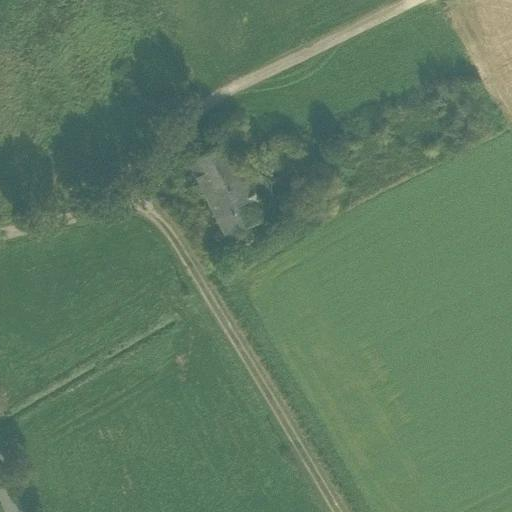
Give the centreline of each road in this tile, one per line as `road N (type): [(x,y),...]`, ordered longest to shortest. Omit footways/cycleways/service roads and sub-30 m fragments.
road 1 (track): [(337,511),(151,213),(133,203),(0,235)]
road 2 (track): [(414,0),(214,98),(183,128),(133,203)]
